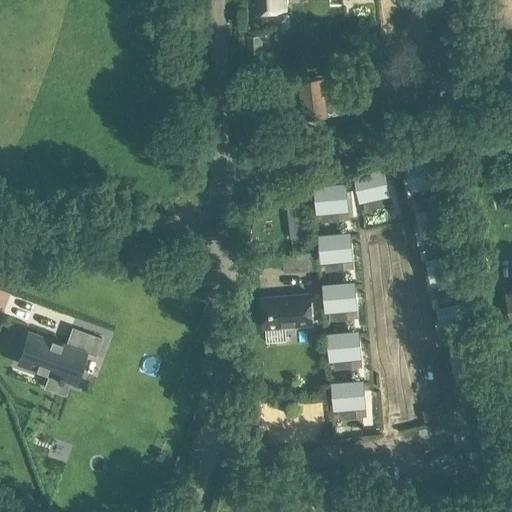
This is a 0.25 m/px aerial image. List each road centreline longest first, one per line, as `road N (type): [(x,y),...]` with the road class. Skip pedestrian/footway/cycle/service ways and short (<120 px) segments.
road 1 (unclassified): [(193,511),(206,466),(219,198)]
road 2 (unclassified): [(219,198),(250,179),(511,110)]
road 3 (unclassified): [(0,225),(176,222),(219,198)]
road 4 (unclassified): [(219,198),(211,0)]
